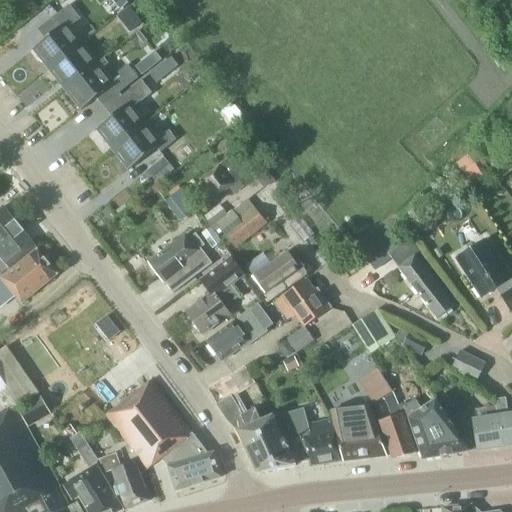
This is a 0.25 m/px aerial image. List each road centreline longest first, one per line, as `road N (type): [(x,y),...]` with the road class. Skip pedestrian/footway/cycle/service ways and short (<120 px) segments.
road 1 (unclassified): [(261,503),(220,434),(0,150)]
road 2 (primary): [(261,503),(511,475)]
road 3 (residential): [(511,377),(381,308),(329,292)]
